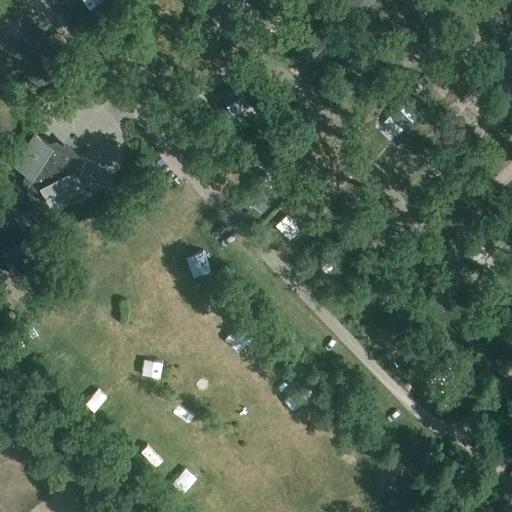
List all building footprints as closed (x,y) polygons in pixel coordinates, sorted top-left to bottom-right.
[(202,6),(190,19),(222,48),(234,35),(202,6)] [(510,51),(511,44),(511,34),(502,31),(497,47),(510,51)] [(440,70),(456,79),(466,61),(449,52),(440,70)] [(329,86),(339,94),(363,68),(353,59),(329,86)] [(244,109),(238,99),(226,105),(231,115),(244,109)] [(230,158),(238,148),(213,127),(204,137),(230,158)] [(52,206),(85,189),(75,171),(77,165),(73,158),(77,156),(66,144),(64,148),(52,139),(48,141),(34,132),(14,163),(28,172),(23,180),(37,196),(45,192),(52,206)] [(234,163),(223,153),(217,160),(228,170),(234,163)] [(421,156),(392,175),(400,186),(428,167),(421,156)] [(246,199),(270,171),(261,163),(237,191),(246,199)] [(339,210),(370,183),(361,172),(329,199),(339,210)] [(292,202),(310,219),(320,208),(301,191),(292,202)] [(374,251),(400,226),(390,216),(364,240),(374,251)] [(345,237),(335,241),(347,269),(356,264),(345,237)] [(353,316),(385,284),(375,274),(342,306),(353,316)] [(407,313),(376,342),(387,354),(418,325),(407,313)] [(477,354),(489,362),(503,344),(491,335),(477,354)] [(451,352),(410,371),(417,386),(458,368),(451,352)]
